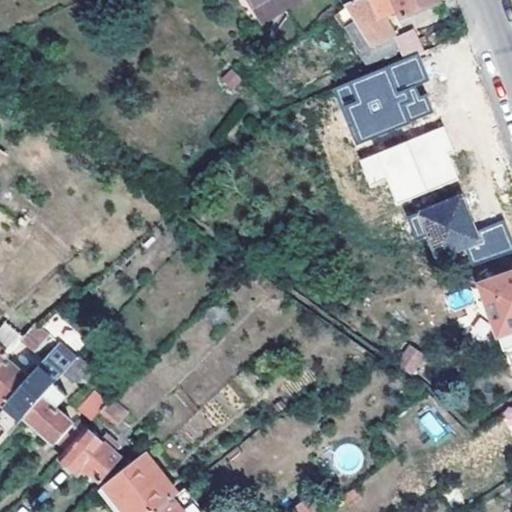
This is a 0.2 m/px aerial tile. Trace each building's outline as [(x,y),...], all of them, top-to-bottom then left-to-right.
[(246,0),(258,23),(297,4),(294,0),(246,0)] [(438,0),(350,0),(345,2),(358,25),(351,29),(367,54),(375,50),(383,63),(405,48),(388,22),(384,15),(399,9),(401,16),(402,17),(439,1),(438,0)] [(388,22),(401,16),(399,9),(384,15),(388,22)] [(419,54),(336,88),(358,140),(433,109),(427,94),(420,97),(415,84),(429,79),(419,54)] [(445,126),(363,160),(373,183),(389,177),(400,202),(458,177),(448,152),(455,149),(445,126)] [(465,189),(407,212),(418,238),(430,233),(440,257),(467,246),(474,264),(511,249),(511,236),(505,219),(480,228),(465,189)] [(257,210),(231,223),(241,241),(266,228),(257,210)] [(511,272),(483,284),(505,348),(511,345),(511,272)] [(28,362),(36,351),(22,339),(13,349),(28,362)] [(39,362),(69,392),(91,370),(61,340),(39,362)] [(409,344),(397,365),(414,375),(427,354),(409,344)] [(0,400),(7,406),(30,380),(4,358),(0,363),(0,400)] [(30,380),(7,406),(23,420),(26,418),(56,384),(40,370),(30,380)] [(56,384),(26,418),(55,445),(73,425),(55,409),(68,395),(56,384)] [(102,408),(107,403),(95,391),(78,410),(90,422),(102,408)] [(113,396),(107,403),(102,408),(120,423),(129,412),(113,396)] [(430,410),(418,420),(435,440),(447,430),(430,410)] [(81,433),(73,425),(55,445),(64,452),(81,433)] [(109,434),(104,440),(90,428),(63,459),(79,474),(83,469),(100,483),(122,456),(116,451),(120,444),(109,434)] [(453,476),(466,467),(453,449),(441,459),(453,476)] [(127,511),(153,511),(172,497),(178,493),(145,452),(105,483),(127,511)] [(119,511),(127,511),(105,483),(100,487),(119,511)] [(183,511),(172,497),(153,511),(183,511)]
